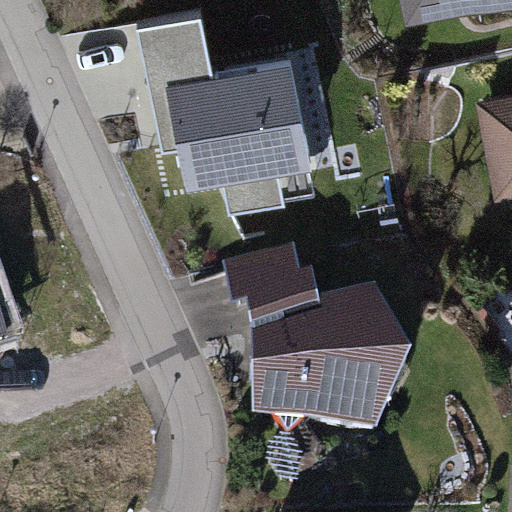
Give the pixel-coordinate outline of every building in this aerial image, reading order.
[(406,0),(408,8),(460,0),(406,0)] [(290,51),(167,76),(189,184),(313,159),(290,51)] [(511,93),(486,98),(505,200),(511,199),(511,93)] [(238,244),(265,346),(259,404),(389,441),(420,370),(387,306),(342,307),(302,237),(238,244)] [(0,302),(0,358),(13,355),(0,302)]
